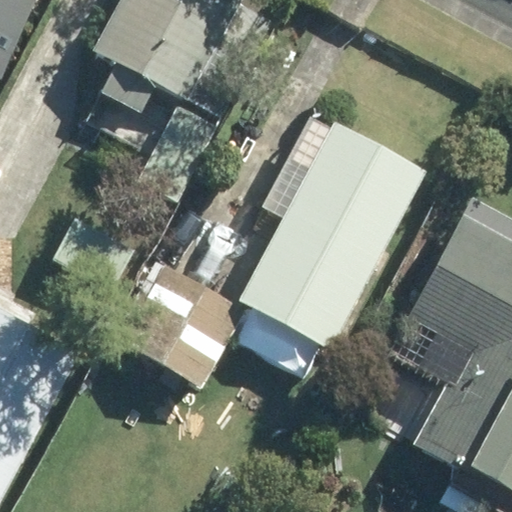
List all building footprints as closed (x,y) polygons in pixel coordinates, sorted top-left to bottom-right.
[(0,0),(0,66),(31,0),(0,0)] [(110,0),(81,56),(108,70),(92,100),(132,121),(148,92),(176,107),(134,185),(175,208),(217,129),(194,116),(244,23),(200,0),(110,0)] [(327,139),(232,306),(162,266),(116,346),(201,395),(244,319),(318,362),(416,189),(327,139)] [(511,233),(463,205),(342,409),(511,509),(511,233)] [(0,294),(0,495),(82,337),(0,294)]
